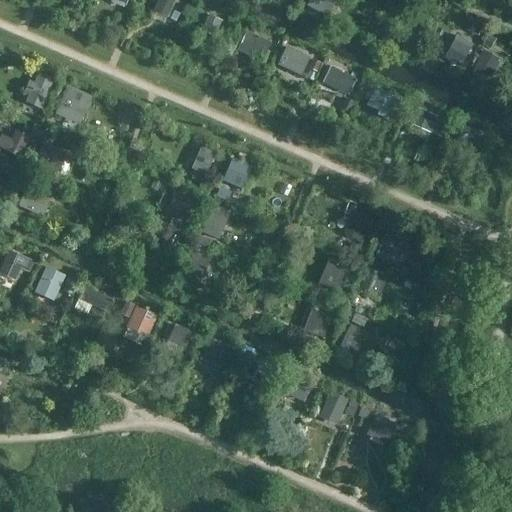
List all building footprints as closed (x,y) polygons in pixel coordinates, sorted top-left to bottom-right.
[(181,4),(171,0),(157,0),(150,16),(171,26),(181,4)] [(334,0),(308,0),(304,7),(325,18),(334,0)] [(233,22),(212,13),(202,35),(224,44),(233,22)] [(407,50),(418,30),(397,18),(386,39),(407,50)] [(270,42),(249,33),(240,55),(261,64),(270,42)] [(474,44),(454,33),(443,54),(463,65),(474,44)] [(312,57),(290,48),(281,70),(302,79),(312,57)] [(352,75),(332,64),(320,85),(341,96),(352,75)] [(51,89),(30,78),(19,99),(40,110),(51,89)] [(397,97),(376,88),(366,110),(388,119),(397,97)] [(90,103),(68,94),(59,115),(80,125),(90,103)] [(422,108),(414,128),(434,135),(442,115),(422,108)] [(465,125),(459,142),(482,150),(487,133),(465,125)] [(30,140),(13,133),(6,150),(23,157),(30,140)] [(63,155),(42,144),(31,165),(51,176),(63,155)] [(216,157),(195,148),(185,169),(207,179),(216,157)] [(252,171),(230,161),(221,183),(243,192),(252,171)] [(12,178),(0,172),(0,198),(3,199),(12,178)] [(49,196),(28,185),(17,206),(37,217),(49,196)] [(195,204),(174,195),(164,216),(186,226),(195,204)] [(229,221),(208,212),(198,234),(220,243),(229,221)] [(370,224),(349,215),(339,237),(361,246),(370,224)] [(177,236),(160,229),(153,246),(170,253),(177,236)] [(407,242),(386,233),(377,255),(398,264),(407,242)] [(31,262),(11,252),(1,273),(22,283),(31,262)] [(212,263),(190,254),(181,275),(202,285),(212,263)] [(347,273),(326,264),(317,286),(338,295),(347,273)] [(61,284),(41,273),(30,294),(50,305),(61,284)] [(392,286),(371,277),(362,298),(383,308),(392,286)] [(103,298),(83,288),(73,310),(94,319),(103,298)] [(148,321),(127,310),(116,331),(137,342),(148,321)] [(334,319),(313,310),(303,331),(325,341),(334,319)] [(370,331),(349,322),(339,344),(361,353),(370,331)] [(192,333),(172,323),(162,344),(182,354),(192,333)] [(224,356),(203,345),(192,366),(212,377),(224,356)] [(271,365),(251,356),(241,377),(262,386),(271,365)] [(304,390),(284,379),(273,399),(293,410),(304,390)] [(60,392),(66,395),(70,387),(64,384),(60,392)] [(350,404),(330,395),(320,416),(340,425),(350,404)] [(398,428),(377,417),(366,438),(387,449),(398,428)]
